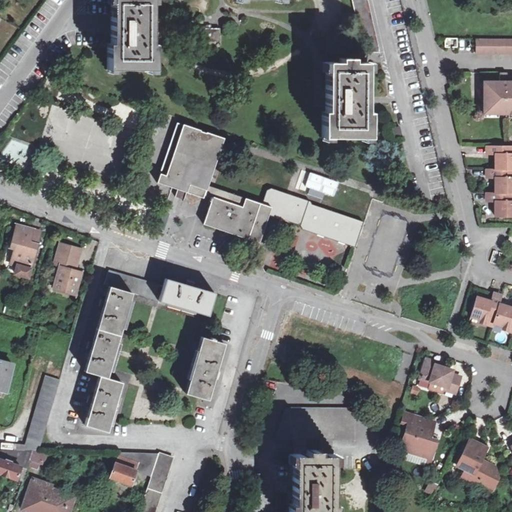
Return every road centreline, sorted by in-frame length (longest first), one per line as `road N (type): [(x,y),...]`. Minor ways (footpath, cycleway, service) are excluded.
road 1 (residential): [(0,188),(281,290)]
road 2 (residential): [(432,64),(478,264),(511,278)]
road 3 (residential): [(281,290),(237,442),(239,480),(226,511)]
road 4 (residential): [(281,290),(414,329),(482,363)]
road 5 (unknown): [(196,444),(249,313)]
